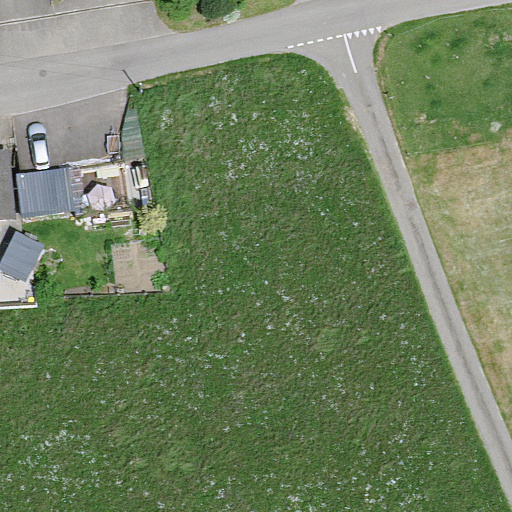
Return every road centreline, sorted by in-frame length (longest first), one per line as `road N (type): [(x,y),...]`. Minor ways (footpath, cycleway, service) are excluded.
road 1 (track): [(511,473),(339,21)]
road 2 (unclassified): [(443,0),(0,91)]
